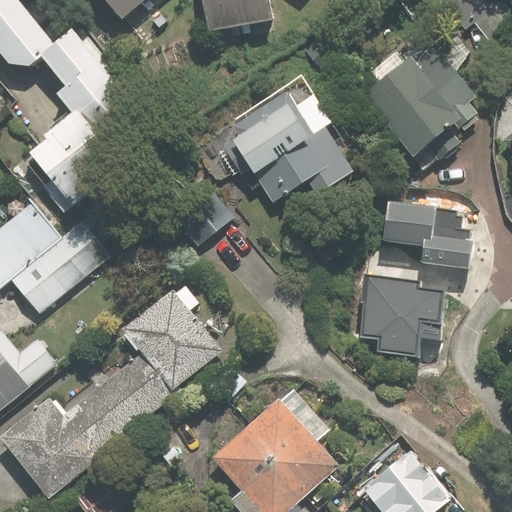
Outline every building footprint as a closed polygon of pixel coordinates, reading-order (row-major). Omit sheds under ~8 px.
[(113,65),(119,61),(92,30),(87,35),(81,28),(64,43),(26,0),(0,0),(0,45),(16,64),(38,65),(49,56),(74,85),(64,94),(81,113),(52,137),(55,139),(37,154),(58,179),(47,188),(69,214),(109,182),(96,167),(117,150),(103,134),(126,114),(126,81),(113,65)] [(154,0),(115,0),(131,19),(154,0)] [(279,0),(213,0),(220,31),(283,18),(279,0)] [(511,32),(511,0),(441,0),(468,32),(479,24),(496,46),(511,32)] [(422,58),(373,101),(421,156),(460,122),(465,128),(483,113),(477,106),(487,98),(453,60),(437,74),(422,58)] [(231,148),(237,158),(249,151),(281,204),(317,183),(324,194),(361,172),(335,128),(342,124),(324,94),(315,99),(306,84),(236,126),(244,140),(231,148)] [(177,220),(202,249),(240,217),(214,187),(177,220)] [(489,287),(488,201),(386,201),(386,276),(363,276),(363,339),(383,339),(383,355),(442,355),(442,335),(459,335),(458,287),(489,287)] [(0,293),(17,280),(66,238),(37,203),(0,232),(0,293)] [(66,238),(17,280),(45,315),(125,250),(96,214),(66,238)] [(6,439),(58,500),(190,388),(187,384),(228,349),(195,310),(205,302),(191,285),(182,292),(179,288),(127,332),(146,354),(113,382),(106,373),(67,406),(58,395),(6,439)] [(0,416),(52,373),(55,377),(67,367),(43,338),(24,353),(1,325),(0,325),(0,416)] [(283,396),(217,456),(247,489),(235,500),(245,511),(293,511),(345,465),(322,439),(334,428),(299,389),(286,400),(283,396)] [(421,449),(370,487),(389,511),(445,511),(460,500),(421,449)]
